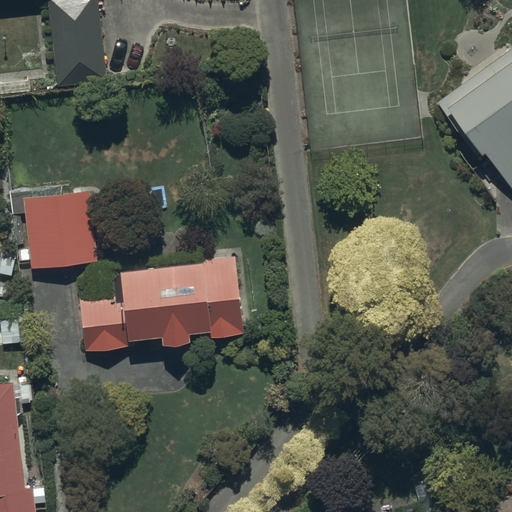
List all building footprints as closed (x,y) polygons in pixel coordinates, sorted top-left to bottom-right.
[(99,0),(49,0),(59,88),(109,83),(99,0)] [(511,52),(440,105),(481,161),(487,156),(511,189),(511,52)] [(33,271),(100,264),(92,193),(26,200),(33,271)] [(193,340),(246,335),(238,259),(204,262),(204,268),(115,277),(117,297),(82,300),(87,353),(137,348),(136,346),(166,343),(166,350),(194,348),(193,340)] [(0,511),(38,511),(36,490),(28,491),(17,385),(0,386),(0,511)] [(511,511),(511,501),(484,509),(484,511),(511,511)]
